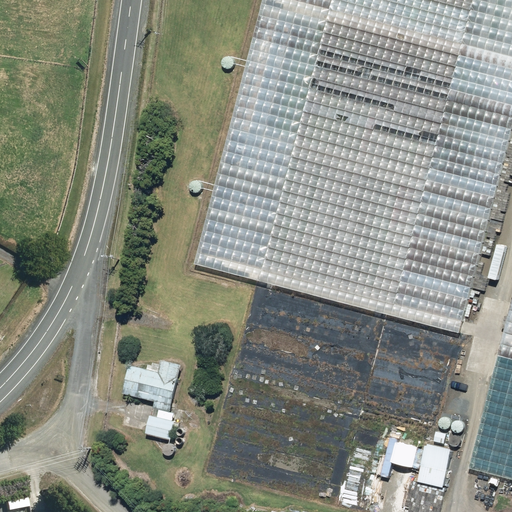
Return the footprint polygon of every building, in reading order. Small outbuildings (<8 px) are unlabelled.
[(511,151),(511,0),(265,0),(195,262),(464,333),(511,151)] [(511,248),(511,246),(501,244),(493,278),(505,280),(511,248)] [(511,309),(472,466),(511,476),(511,309)] [(150,433),(175,440),(179,421),(177,420),(180,412),(175,411),(187,364),(167,359),(164,371),(135,363),(127,392),(158,401),(150,433)] [(438,431),(436,442),(447,444),(449,433),(438,431)] [(433,442),(423,481),(448,487),(459,447),(433,442)] [(443,511),(447,493),(411,486),(405,511),(443,511)]
